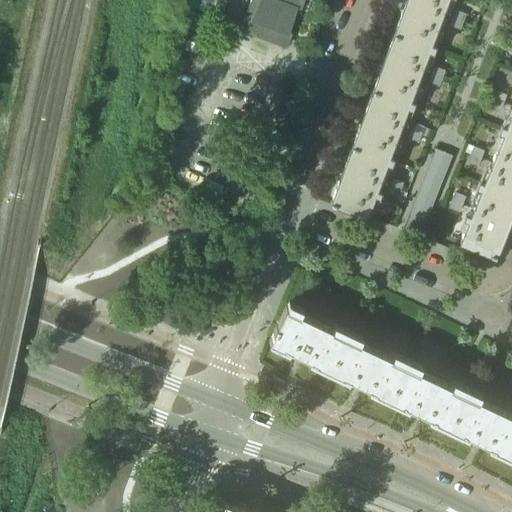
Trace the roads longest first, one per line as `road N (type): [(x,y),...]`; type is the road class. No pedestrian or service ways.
road 1 (secondary): [(466,511),(218,400)]
road 2 (residential): [(287,210),(469,280),(493,281),(511,268)]
road 3 (secondary): [(209,434),(432,511)]
road 4 (secondary): [(218,400),(0,314)]
road 5 (secondary): [(0,353),(209,434)]
road 6 (residential): [(287,210),(365,0)]
road 7 (residential): [(218,400),(287,210)]
